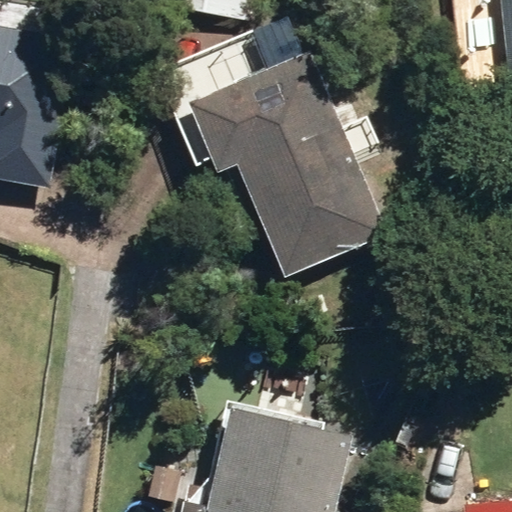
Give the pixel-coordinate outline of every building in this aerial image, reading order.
[(406,0),(407,30),(456,28),(455,0),(406,0)] [(511,0),(497,0),(504,75),(511,73),(511,0)] [(0,182),(45,191),(72,39),(0,25),(0,182)] [(323,48),(213,95),(238,157),(257,150),(301,268),(398,228),(323,48)] [(341,511),(360,429),(252,406),(229,505),(200,498),(197,511),(341,511)] [(511,511),(511,496),(486,497),(487,511),(511,511)]
